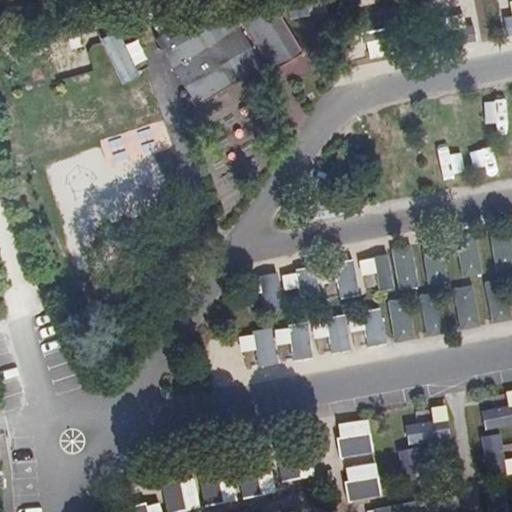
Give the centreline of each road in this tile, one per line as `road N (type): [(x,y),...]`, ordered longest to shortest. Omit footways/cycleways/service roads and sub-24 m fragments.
road 1 (track): [(347,98),(98,432),(511,354)]
road 2 (track): [(233,255),(511,202)]
road 3 (track): [(347,98),(511,68)]
